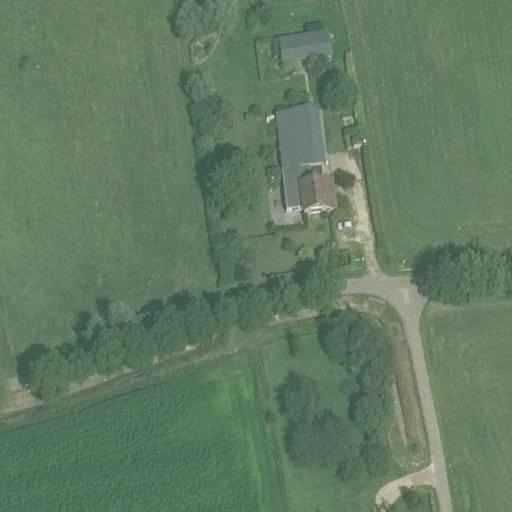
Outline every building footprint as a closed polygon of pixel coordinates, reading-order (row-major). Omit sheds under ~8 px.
[(327,35),(280,42),(282,69),(330,60),(327,35)] [(308,89),(268,91),(269,110),(309,108),(308,89)] [(339,129),(353,125),(347,107),(334,111),(339,129)] [(277,117),(282,174),(286,214),(303,213),(303,217),(334,214),(331,186),(322,186),(321,170),(323,170),(321,150),(303,152),(301,115),(277,117)] [(325,354),(346,349),(343,337),(322,342),(325,354)]
